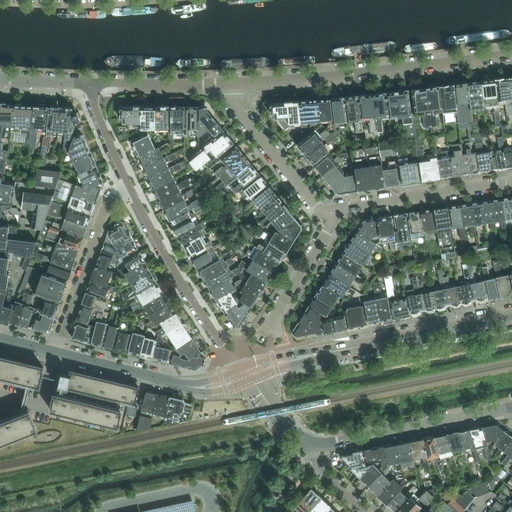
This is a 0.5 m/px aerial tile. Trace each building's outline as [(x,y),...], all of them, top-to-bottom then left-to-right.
[(204,0),(174,4),(175,14),(205,10),(204,0)] [(158,6),(128,8),(129,18),(159,16),(158,6)] [(102,10),(72,10),(72,20),(102,20),(102,10)] [(485,32),(455,36),(456,45),(486,42),(485,32)] [(443,37),(413,41),(414,50),(444,47),(443,37)] [(373,45),(343,49),(344,59),(374,55),(373,45)] [(332,50),(302,53),(303,62),(332,60),(332,50)] [(257,56),(227,57),(227,67),(257,66),(257,56)] [(207,58),(177,59),(177,69),(207,68),(207,58)] [(157,59),(127,59),(127,69),(157,69),(157,59)] [(507,106),(511,105),(508,78),(504,78),(503,78),(503,77),(501,76),(497,76),(496,78),(496,79),(495,79),(498,105),(507,103),(507,106)] [(481,81),(483,92),(484,106),(493,105),(494,110),(493,110),(496,127),(501,126),(500,119),(498,105),(495,79),(481,81)] [(467,83),(472,118),(472,121),(473,121),(472,110),(485,108),(484,106),(481,81),(471,82),(467,83)] [(472,118),(467,83),(462,83),(454,85),(457,110),(459,122),(458,122),(459,122),(459,128),(468,127),(470,143),(474,142),(475,142),(474,134),(472,121),(472,118)] [(458,122),(459,122),(457,110),(454,85),(449,85),(448,85),(440,86),(442,108),(443,112),(444,124),(459,122),(458,122)] [(442,108),(440,86),(439,86),(430,87),(430,88),(426,88),(431,127),(437,126),(436,115),(434,115),(434,113),(443,112),(442,108)] [(431,127),(426,88),(422,89),(422,88),(412,90),(415,115),(424,114),(425,117),(423,117),(424,127),(431,127)] [(414,138),(417,138),(415,115),(411,116),(409,92),(408,90),(404,90),(404,91),(398,91),(394,92),(387,93),(387,92),(386,93),(385,93),(389,118),(402,116),(403,123),(405,139),(414,138)] [(389,118),(385,93),(376,94),(372,94),(372,95),(377,132),(383,131),(382,119),(389,118)] [(377,132),(372,95),(372,94),(367,95),(358,96),(361,122),(370,120),(370,122),(368,122),(370,133),(377,132)] [(361,122),(358,96),(353,96),(353,97),(344,97),(344,98),(347,121),(357,121),(357,123),(355,123),(357,132),(362,131),(361,122)] [(347,121),(344,98),(344,97),(340,97),(340,98),(330,99),(334,126),(342,125),(343,131),(348,130),(347,121)] [(327,129),(331,134),(337,130),(334,126),(330,99),(326,99),(318,99),(318,100),(320,121),(324,120),(325,123),(328,122),(328,124),(327,129)] [(301,126),(301,127),(306,126),(310,126),(311,125),(315,124),(315,121),(320,121),(318,100),(308,100),(298,101),(301,126)] [(301,126),(298,101),(283,102),(273,103),(270,106),(271,114),(274,114),(275,119),(284,130),(288,127),(294,126),(301,126)] [(0,142),(3,142),(9,143),(9,142),(12,124),(14,105),(5,104),(5,103),(0,102),(0,142)] [(14,105),(12,124),(9,142),(29,144),(31,127),(34,106),(27,106),(24,106),(24,105),(22,105),(21,103),(17,103),(15,104),(15,105),(14,105)] [(34,106),(31,127),(30,140),(29,144),(29,149),(35,149),(36,141),(37,141),(38,132),(45,133),(45,128),(47,112),(47,107),(47,105),(38,104),(38,106),(34,106)] [(47,130),(46,135),(46,137),(43,137),(40,157),(44,157),(47,147),(49,145),(52,135),(58,136),(58,134),(59,134),(62,107),(61,107),(59,106),(55,105),(54,107),(49,107),(49,112),(47,130)] [(208,130),(214,138),(223,131),(223,130),(223,129),(222,130),(214,120),(211,116),(208,112),(207,111),(207,108),(204,105),(204,106),(201,106),(199,107),(198,129),(198,136),(199,136),(208,130)] [(123,123),(137,123),(141,123),(141,107),(141,106),(131,106),(131,107),(124,107),(123,107),(120,110),(120,118),(123,118),(123,123)] [(159,107),(155,107),(155,129),(168,129),(169,107),(168,107),(168,106),(159,106),(159,107)] [(176,106),(171,106),(171,129),(171,134),(173,134),(177,134),(177,136),(184,136),(184,129),(185,129),(185,107),(176,107),(176,106)] [(198,107),(196,107),(189,107),(185,107),(185,133),(185,134),(190,134),(190,129),(198,129),(199,107),(198,107),(198,106),(198,107)] [(65,153),(75,124),(79,122),(80,122),(80,121),(78,117),(79,116),(77,112),(76,112),(75,108),(74,107),(73,107),(72,108),(62,107),(59,134),(65,135),(63,153),(65,153)] [(141,123),(137,123),(137,129),(141,129),(146,129),(155,129),(155,107),(141,107),(141,123)] [(291,138),(296,143),(297,144),(303,139),(301,129),(291,138)] [(305,154),(321,140),(331,134),(327,129),(327,130),(317,136),(313,131),(303,140),(303,139),(297,144),(305,154)] [(331,134),(321,140),(305,154),(307,157),(307,158),(306,161),(309,164),(311,164),(312,163),(313,164),(330,151),(326,146),(340,134),(337,130),(331,134)] [(198,172),(233,143),(223,131),(214,138),(215,138),(201,149),(190,158),(188,159),(198,172)] [(141,136),(131,141),(133,146),(134,150),(135,150),(138,157),(138,158),(156,149),(152,141),(148,133),(141,136)] [(74,137),(69,151),(73,161),(90,153),(83,136),(79,134),(79,135),(74,137)] [(421,137),(417,138),(414,138),(415,150),(420,149),(420,146),(422,145),(421,137)] [(501,150),(490,152),(493,169),(508,167),(504,148),(502,137),(497,138),(499,148),(500,149),(501,150)] [(397,155),(396,141),(395,141),(378,143),(379,146),(381,157),(397,155)] [(484,153),(482,141),(475,142),(474,142),(476,153),(477,152),(479,172),(493,170),(493,169),(490,152),(484,153)] [(8,151),(2,150),(3,142),(0,142),(0,158),(7,160),(8,151)] [(156,149),(138,158),(139,160),(138,160),(142,169),(143,168),(143,169),(164,158),(168,156),(165,151),(172,147),(170,142),(156,149)] [(476,153),(471,153),(470,143),(466,143),(470,173),(472,173),(473,173),(480,172),(479,172),(477,152),(476,153)] [(450,161),(451,171),(452,176),(459,175),(461,174),(458,155),(456,144),(452,145),(452,151),(454,151),(454,156),(451,156),(451,161),(450,161)] [(462,144),(461,144),(456,144),(458,155),(461,174),(463,174),(464,174),(468,174),(468,173),(470,173),(467,154),(464,154),(462,144)] [(175,153),(177,156),(182,154),(186,161),(188,159),(186,151),(184,146),(180,148),(180,150),(175,153)] [(198,146),(187,155),(190,158),(201,149),(198,146)] [(243,155),(236,146),(220,159),(225,164),(214,173),(218,177),(228,168),(243,155)] [(381,157),(379,146),(365,148),(371,189),(385,187),(385,186),(385,187),(386,186),(382,167),(381,157)] [(351,150),(352,157),(355,172),(358,191),(371,189),(365,148),(351,150)] [(440,178),(436,153),(427,155),(428,158),(424,159),(422,149),(420,149),(415,150),(417,158),(418,157),(419,160),(422,181),(427,180),(431,179),(440,178)] [(451,171),(450,161),(448,151),(440,152),(440,149),(435,150),(436,153),(440,178),(452,176),(451,171)] [(91,153),(90,153),(73,161),(77,170),(77,169),(79,174),(96,166),(96,165),(94,162),(95,162),(91,153)] [(177,158),(177,156),(175,153),(164,158),(143,169),(144,171),(148,178),(148,179),(169,169),(169,168),(166,162),(170,161),(177,158)] [(329,154),(316,165),(315,167),(322,175),(337,163),(339,159),(352,157),(348,157),(347,153),(341,154),(334,160),(329,154)] [(228,184),(236,178),(252,165),(244,155),(243,155),(228,168),(218,177),(222,181),(226,186),(228,184)] [(41,157),(39,168),(45,169),(47,158),(41,157)] [(0,172),(4,173),(5,164),(12,165),(13,160),(7,160),(0,158),(0,172)] [(415,182),(420,181),(417,160),(408,162),(407,158),(398,159),(401,179),(402,184),(411,182),(411,183),(415,182)] [(399,184),(399,183),(395,159),(388,160),(389,166),(382,167),(386,186),(390,186),(391,186),(398,185),(399,185),(399,184)] [(149,182),(153,190),(174,179),(171,173),(175,171),(175,172),(182,168),(179,163),(169,168),(169,169),(148,179),(149,182)] [(337,163),(322,175),(329,183),(343,171),(337,163)] [(236,178),(228,184),(235,194),(236,193),(239,191),(259,174),(258,174),(259,174),(252,165),(236,178)] [(96,166),(79,174),(83,184),(82,187),(91,189),(93,185),(100,188),(103,182),(101,179),(102,179),(100,174),(99,174),(96,166)] [(38,170),(35,185),(36,185),(40,186),(45,187),(56,188),(59,179),(61,172),(60,172),(38,170)] [(347,192),(345,174),(343,171),(329,183),(336,192),(339,194),(347,192)] [(357,191),(358,191),(355,172),(345,174),(347,192),(357,191)] [(259,174),(239,191),(244,198),(248,201),(251,199),(268,185),(264,181),(264,180),(259,174)] [(0,202),(12,204),(15,182),(12,182),(4,181),(4,176),(0,175),(0,202)] [(55,189),(95,204),(100,188),(93,185),(91,189),(82,187),(67,181),(59,179),(56,188),(55,189)] [(158,200),(159,200),(179,190),(179,189),(190,184),(188,179),(180,182),(181,183),(177,185),(174,179),(153,190),(157,197),(156,197),(158,200)] [(222,181),(216,187),(220,191),(226,186),(222,181)] [(263,210),(278,197),(272,189),(269,186),(245,206),(249,211),(254,207),(258,213),(262,210),(263,210)] [(69,207),(86,214),(91,215),(95,204),(55,189),(51,201),(69,207)] [(163,210),(163,211),(185,200),(195,194),(193,189),(185,193),(186,194),(182,195),(179,190),(159,200),(162,207),(163,210)] [(24,192),(22,208),(34,209),(32,228),(41,229),(43,224),(44,220),(53,196),(24,192)] [(284,204),(278,197),(263,210),(268,216),(259,223),(263,228),(265,226),(287,208),(284,204)] [(511,197),(509,197),(502,198),(501,198),(505,220),(511,219),(511,225),(511,197)] [(505,220),(501,198),(499,199),(492,200),(491,200),(495,222),(501,221),(503,234),(507,233),(505,220)] [(198,199),(191,203),(191,204),(187,206),(185,200),(163,211),(167,218),(168,218),(169,221),(170,222),(188,212),(193,209),(201,205),(198,199)] [(495,222),(491,200),(488,200),(488,201),(481,202),(484,223),(491,222),(492,229),(496,228),(495,222)] [(484,223),(481,202),(478,202),(471,203),(470,203),(474,225),(484,223)] [(475,233),(474,225),(470,203),(467,204),(460,205),(464,227),(469,226),(470,234),(475,233)] [(0,223),(4,224),(5,215),(2,215),(3,210),(10,211),(11,211),(11,207),(12,206),(10,206),(0,204),(0,223)] [(203,209),(201,205),(193,209),(195,213),(203,209)] [(240,208),(236,211),(238,214),(242,215),(245,212),(246,213),(249,211),(245,206),(244,205),(240,208)] [(464,227),(460,205),(457,205),(457,206),(449,207),(453,228),(459,227),(461,240),(466,239),(464,227)] [(69,207),(65,219),(82,226),(86,227),(91,215),(86,214),(69,207)] [(454,245),(449,212),(448,207),(439,208),(434,209),(437,228),(438,233),(440,247),(454,245)] [(274,225),(279,231),(285,226),(287,225),(295,218),(287,208),(265,226),(268,229),(274,225)] [(421,211),(420,212),(423,230),(427,230),(428,234),(438,233),(437,228),(434,209),(432,210),(421,211)] [(408,213),(407,213),(410,233),(411,233),(412,239),(419,238),(419,236),(418,232),(423,231),(423,230),(420,212),(420,211),(416,212),(408,213)] [(177,235),(199,223),(194,213),(192,214),(191,213),(189,214),(188,212),(170,222),(172,225),(173,228),(177,235)] [(398,214),(394,215),(396,231),(394,231),(397,250),(404,249),(403,245),(412,244),(412,239),(411,233),(410,233),(407,213),(406,213),(406,214),(398,215),(398,214)] [(380,242),(389,241),(389,244),(390,244),(390,250),(397,250),(394,231),(391,216),(390,216),(387,216),(386,216),(386,217),(378,218),(377,218),(376,218),(379,237),(380,242)] [(285,226),(279,231),(278,232),(276,231),(282,235),(284,235),(293,241),(301,229),(301,224),(300,224),(296,219),(296,218),(295,218),(287,225),(285,226)] [(356,231),(356,232),(368,239),(369,239),(371,235),(376,234),(377,237),(379,237),(376,218),(366,220),(365,220),(362,222),(356,231)] [(82,226),(65,219),(64,220),(62,225),(54,222),(53,223),(52,227),(61,230),(78,236),(83,237),(86,227),(82,226)] [(126,228),(126,227),(123,223),(120,222),(116,224),(115,228),(109,231),(108,234),(105,242),(112,244),(121,240),(124,244),(132,240),(133,239),(129,231),(128,231),(127,228),(126,228)] [(183,245),(200,236),(206,233),(203,227),(201,222),(199,223),(177,235),(179,238),(183,245)] [(0,320),(6,322),(7,322),(8,322),(14,308),(13,308),(2,305),(7,287),(9,273),(7,272),(9,253),(26,255),(21,269),(26,271),(27,270),(28,267),(31,258),(32,256),(33,252),(35,246),(37,242),(16,239),(17,227),(0,224),(0,320)] [(78,236),(52,227),(50,227),(47,238),(57,242),(79,249),(83,237),(78,236)] [(249,231),(243,236),(246,240),(253,235),(249,231)] [(286,252),(293,241),(284,235),(282,235),(276,231),(269,241),(286,252)] [(368,239),(356,232),(354,234),(350,242),(349,242),(369,255),(373,249),(380,253),(381,251),(381,247),(376,244),(369,239),(368,239)] [(210,241),(205,244),(200,236),(183,245),(188,253),(187,253),(190,258),(196,254),(197,256),(213,247),(213,246),(210,241)] [(286,252),(269,241),(265,239),(262,245),(259,243),(256,248),(280,262),(281,259),(282,260),(286,253),(286,252)] [(137,249),(132,240),(124,244),(121,240),(112,244),(105,242),(102,251),(101,251),(116,256),(116,260),(117,262),(116,262),(116,264),(124,260),(139,252),(137,249)] [(79,249),(57,242),(55,248),(47,245),(45,250),(53,253),(75,260),(79,249)] [(197,256),(191,259),(197,270),(213,261),(219,257),(215,251),(214,249),(221,245),(220,242),(213,246),(213,247),(197,256)] [(369,255),(349,242),(347,245),(348,245),(343,252),(343,253),(363,265),(369,255)] [(280,262),(255,246),(251,252),(247,249),(244,254),(253,260),(273,272),(280,262)] [(117,262),(116,260),(116,256),(106,253),(101,251),(96,266),(108,271),(108,270),(111,263),(116,264),(116,262),(117,262)] [(33,252),(32,256),(42,260),(43,256),(44,255),(33,252)] [(127,266),(118,271),(118,274),(119,277),(125,274),(145,263),(140,253),(139,253),(139,252),(124,260),(127,266)] [(42,260),(50,263),(66,268),(71,270),(75,260),(53,253),(52,258),(43,256),(42,260)] [(363,265),(343,253),(341,255),(336,263),(356,276),(363,265)] [(235,262),(233,259),(231,257),(226,261),(225,261),(221,256),(213,261),(197,270),(204,280),(228,266),(235,262)] [(237,267),(241,272),(242,271),(243,267),(246,263),(242,260),(237,267)] [(252,273),(267,282),(273,272),(253,260),(248,268),(247,270),(252,273)] [(39,270),(43,272),(47,273),(67,281),(71,270),(66,268),(50,263),(48,269),(40,266),(39,270)] [(145,263),(125,274),(128,280),(125,282),(125,280),(120,283),(121,290),(131,284),(151,273),(145,263)] [(356,276),(336,263),(334,266),(330,273),(329,273),(329,274),(349,286),(353,280),(359,284),(360,283),(363,285),(366,282),(356,276)] [(503,298),(511,295),(508,275),(501,276),(499,264),(493,265),(496,278),(500,298),(503,297),(503,298)] [(119,278),(119,277),(118,274),(108,270),(108,271),(96,266),(94,272),(91,281),(107,287),(111,275),(119,278)] [(209,290),(238,274),(241,272),(237,267),(232,270),(232,271),(231,271),(228,266),(204,280),(210,290),(209,290)] [(500,298),(496,278),(490,279),(488,273),(486,267),(482,268),(487,294),(488,300),(500,298)] [(458,286),(460,299),(461,299),(462,303),(464,305),(469,304),(471,302),(474,301),(468,268),(467,268),(463,269),(466,284),(459,285),(458,286)] [(472,268),(468,268),(474,301),(477,300),(478,300),(480,302),(485,301),(486,299),(483,281),(475,282),(472,268)] [(440,289),(432,291),(435,305),(436,304),(436,309),(439,310),(444,309),(445,307),(449,306),(443,277),(442,269),(437,270),(440,289)] [(41,278),(37,289),(35,294),(46,298),(59,303),(67,281),(47,273),(43,272),(41,278)] [(151,273),(131,284),(137,294),(157,283),(151,273)] [(267,282),(252,273),(245,284),(260,294),(267,283),(267,282)] [(241,279),(238,274),(209,290),(216,300),(230,292),(243,283),(241,279)] [(349,286),(329,274),(328,276),(323,284),(340,295),(342,297),(346,291),(353,295),(353,297),(362,295),(349,286)] [(391,275),(383,276),(386,292),(387,297),(388,297),(393,296),(392,288),(393,288),(391,275)] [(416,277),(423,311),(426,311),(429,312),(434,311),(435,309),(434,305),(435,305),(432,291),(431,291),(431,288),(424,289),(421,276),(416,277)] [(448,276),(443,277),(449,306),(452,305),(454,307),(459,306),(461,304),(460,300),(460,299),(458,286),(457,286),(450,287),(448,276)] [(414,289),(406,291),(407,296),(410,310),(411,314),(413,315),(418,314),(420,312),(419,312),(423,311),(416,277),(412,277),(414,289)] [(109,293),(113,294),(115,290),(107,287),(91,281),(87,292),(91,294),(107,300),(109,293)] [(380,282),(372,283),(375,299),(376,299),(380,322),(392,319),(391,314),(388,297),(387,297),(386,292),(382,293),(380,282)] [(124,308),(129,312),(163,293),(157,283),(137,294),(135,295),(133,297),(136,301),(124,308)] [(260,294),(245,284),(240,291),(243,294),(239,300),(244,303),(251,307),(260,294)] [(340,295),(323,284),(323,285),(322,285),(319,290),(315,296),(315,297),(332,307),(340,295)] [(122,295),(123,301),(133,297),(135,295),(132,290),(122,295)] [(27,298),(29,294),(24,292),(23,297),(21,304),(15,302),(13,308),(14,308),(8,322),(18,325),(25,305),(27,298)] [(107,300),(91,294),(87,292),(83,304),(98,309),(103,311),(107,300)] [(225,313),(232,309),(231,307),(237,304),(238,303),(230,292),(216,300),(217,301),(216,304),(218,307),(220,306),(225,313)] [(145,309),(133,316),(139,320),(147,316),(146,316),(169,304),(163,294),(163,293),(129,312),(142,305),(145,309)] [(29,294),(27,298),(25,305),(18,325),(28,327),(35,309),(29,307),(33,295),(29,294)] [(315,297),(308,307),(320,314),(326,317),(328,313),(331,315),(332,314),(333,315),(336,311),(332,308),(332,307),(315,297)] [(56,312),(59,303),(46,298),(45,300),(43,300),(40,306),(38,305),(35,311),(43,314),(54,318),(56,312)] [(410,316),(408,310),(406,298),(390,301),(394,319),(402,317),(404,318),(407,318),(409,316),(410,316)] [(363,301),(366,312),(368,324),(369,324),(380,322),(376,299),(375,299),(363,301)] [(231,307),(232,309),(225,313),(225,314),(230,321),(234,326),(234,327),(239,327),(239,326),(243,320),(245,317),(246,317),(250,310),(251,307),(244,303),(242,305),(239,307),(237,304),(231,307)] [(98,309),(83,304),(82,304),(80,309),(79,312),(77,320),(88,324),(91,316),(96,318),(98,309)] [(149,321),(145,324),(150,328),(157,324),(177,313),(176,313),(175,313),(169,304),(146,316),(147,316),(149,321)] [(367,325),(364,313),(362,305),(345,308),(344,312),(344,315),(345,316),(347,328),(348,329),(356,327),(367,325)] [(297,338),(302,338),(323,333),(321,321),(320,314),(308,307),(293,332),(292,332),(297,339),(297,338)] [(126,352),(130,334),(131,330),(126,329),(129,317),(128,316),(129,312),(124,308),(119,328),(114,344),(113,349),(126,352)] [(91,338),(89,343),(102,346),(103,341),(108,325),(108,324),(101,322),(103,314),(102,314),(103,311),(98,309),(96,318),(95,320),(94,327),(91,338)] [(182,324),(180,321),(181,320),(177,313),(157,324),(161,329),(155,332),(158,335),(162,338),(168,334),(167,333),(182,324)] [(34,319),(31,328),(46,332),(50,330),(54,318),(43,314),(41,321),(34,319)] [(345,316),(344,315),(332,318),(334,331),(338,330),(338,332),(344,330),(344,329),(347,328),(345,316)] [(334,331),(332,318),(331,318),(321,321),(323,333),(334,331)] [(91,338),(94,327),(89,325),(89,327),(81,324),(76,322),(73,330),(71,335),(73,339),(81,341),(89,343),(91,338)] [(167,333),(168,334),(176,347),(191,337),(186,330),(187,329),(187,327),(185,324),(183,324),(182,324),(167,333)] [(114,344),(119,328),(108,325),(103,341),(102,346),(113,349),(114,344)] [(139,356),(139,355),(141,351),(145,337),(145,335),(138,333),(139,330),(134,328),(128,353),(139,356)] [(169,363),(170,358),(172,352),(170,351),(170,350),(162,348),(164,340),(162,338),(158,335),(157,340),(152,359),(168,363),(169,363)] [(145,337),(141,351),(139,355),(140,356),(152,359),(157,340),(150,338),(145,337)] [(176,347),(180,354),(181,355),(185,353),(189,360),(201,352),(198,348),(198,347),(191,337),(176,347)] [(169,363),(171,364),(172,365),(174,366),(176,365),(195,370),(199,367),(202,365),(205,365),(206,363),(206,360),(206,358),(204,357),(202,353),(201,352),(189,360),(181,358),(181,355),(180,354),(172,352),(170,358),(169,363)] [(0,377),(39,387),(43,368),(0,357),(0,377)] [(58,385),(134,404),(135,404),(138,392),(139,388),(71,372),(71,376),(61,374),(58,385)] [(156,399),(157,394),(146,391),(145,394),(146,394),(142,409),(141,413),(141,416),(152,418),(153,413),(156,399)] [(157,394),(156,399),(153,413),(159,415),(158,418),(165,420),(169,401),(170,397),(157,394)] [(52,403),(51,411),(118,427),(122,411),(54,395),(52,403)] [(163,425),(171,424),(173,417),(179,418),(178,422),(189,420),(191,410),(193,405),(185,403),(182,400),(183,399),(170,397),(169,401),(165,420),(163,425)] [(30,412),(26,413),(0,423),(0,444),(37,430),(30,412)] [(141,416),(137,431),(150,428),(152,418),(141,416)] [(498,436),(499,437),(503,430),(499,427),(500,426),(497,423),(496,425),(489,426),(488,425),(484,426),(483,427),(482,427),(486,442),(486,441),(488,441),(495,439),(494,436),(498,436)] [(491,458),(489,451),(486,441),(486,442),(482,427),(477,428),(476,427),(472,428),(471,429),(470,429),(476,449),(483,447),(485,452),(484,453),(486,460),(491,459),(491,458)] [(460,432),(459,432),(465,452),(472,450),(476,462),(480,461),(476,449),(470,429),(466,430),(464,430),(464,429),(461,430),(460,432)] [(504,431),(503,430),(499,437),(498,438),(499,438),(494,444),(499,448),(494,454),(498,457),(503,450),(511,438),(511,437),(509,435),(509,433),(506,430),(506,431),(504,431)] [(467,460),(465,452),(459,432),(453,433),(452,432),(449,432),(448,434),(447,434),(453,456),(461,453),(464,461),(467,460)] [(436,436),(434,437),(440,458),(448,455),(452,468),(457,467),(453,456),(447,434),(442,435),(440,435),(437,435),(436,436)] [(440,458),(434,437),(432,437),(430,437),(430,438),(428,437),(425,438),(424,439),(422,439),(427,459),(434,458),(439,471),(444,469),(440,458)] [(511,438),(503,450),(508,454),(501,463),(505,466),(511,459),(511,457),(511,438)] [(410,441),(410,442),(413,460),(422,458),(423,461),(422,461),(423,469),(429,468),(427,459),(422,439),(417,440),(415,439),(412,440),(411,441),(410,441)] [(409,466),(410,472),(416,471),(413,460),(410,442),(410,441),(404,443),(402,442),(399,442),(398,444),(397,444),(402,467),(409,466)] [(384,447),(387,463),(387,465),(395,463),(396,471),(402,469),(402,467),(397,444),(391,445),(389,444),(386,445),(385,447),(385,446),(384,447)] [(382,465),(382,464),(387,463),(384,447),(378,448),(376,447),(373,447),(372,449),(364,451),(366,461),(380,458),(382,465)] [(363,456),(362,451),(343,455),(342,459),(360,477),(373,464),(372,465),(365,466),(363,456)] [(387,465),(387,463),(382,464),(383,466),(382,466),(379,469),(373,464),(360,477),(361,478),(361,480),(363,482),(365,482),(369,486),(388,467),(387,465)] [(388,467),(369,486),(373,489),(372,490),(373,492),(375,494),(377,494),(378,494),(390,481),(385,476),(389,471),(388,467)] [(506,472),(502,469),(498,475),(501,478),(506,472)] [(387,503),(400,490),(405,484),(406,485),(408,483),(404,479),(399,484),(393,478),(390,481),(378,494),(379,495),(378,496),(379,498),(381,500),(383,500),(383,499),(387,503)] [(485,482),(478,484),(483,495),(489,492),(485,482)] [(477,497),(483,495),(478,484),(468,488),(477,497)] [(399,508),(411,496),(417,489),(414,486),(404,495),(400,490),(387,503),(386,505),(391,510),(393,509),(396,511),(399,508)] [(308,511),(321,498),(322,498),(318,495),(317,494),(318,494),(318,492),(315,489),(313,489),(313,490),(311,488),(295,508),(299,511),(308,511)] [(415,501),(411,496),(399,508),(396,511),(395,511),(415,511),(419,509),(432,496),(432,495),(427,490),(426,490),(415,501)] [(466,490),(461,496),(455,491),(449,496),(452,499),(464,510),(474,498),(466,490)] [(194,498),(130,511),(192,511),(197,511),(194,498)] [(325,511),(330,507),(331,507),(327,504),(321,498),(308,511),(325,511)] [(451,508),(454,511),(462,511),(464,510),(452,499),(447,505),(449,507),(451,508)] [(447,511),(451,508),(449,507),(447,505),(444,502),(438,509),(435,511),(447,511)] [(493,506),(497,509),(500,511),(511,511),(511,506),(507,503),(503,508),(495,503),(493,506)]
